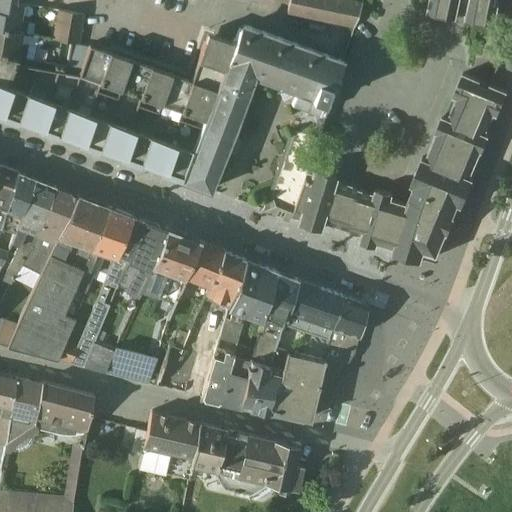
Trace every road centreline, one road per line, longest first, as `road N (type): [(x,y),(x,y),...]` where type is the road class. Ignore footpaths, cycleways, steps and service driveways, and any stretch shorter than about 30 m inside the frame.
road 1 (residential): [(0,134),(471,310)]
road 2 (residential): [(395,450),(0,361)]
road 3 (primary): [(414,511),(481,421),(511,399)]
road 4 (primary): [(467,332),(395,450)]
